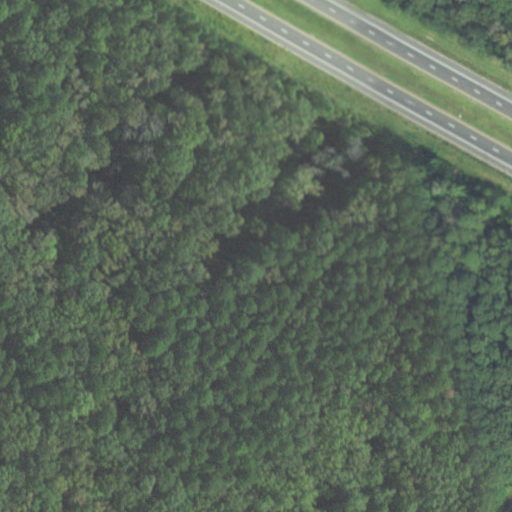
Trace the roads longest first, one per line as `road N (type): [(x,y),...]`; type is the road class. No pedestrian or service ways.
road 1 (motorway): [(233,0),(511,157)]
road 2 (motorway): [(511,107),(321,0)]
